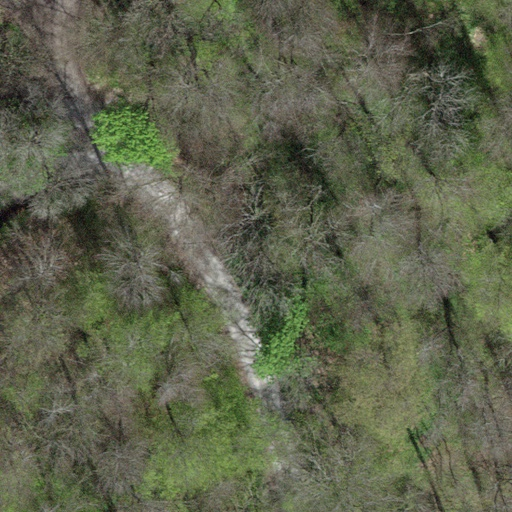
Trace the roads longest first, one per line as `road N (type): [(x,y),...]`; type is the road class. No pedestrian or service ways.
road 1 (track): [(55,0),(70,157),(183,101),(395,38),(483,0)]
road 2 (track): [(0,189),(70,157),(126,169),(190,236),(296,511)]
